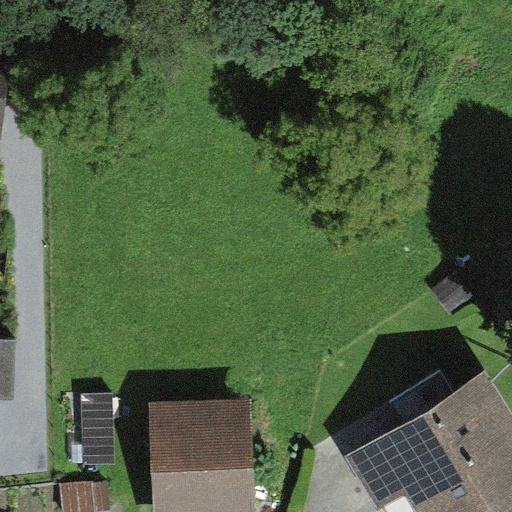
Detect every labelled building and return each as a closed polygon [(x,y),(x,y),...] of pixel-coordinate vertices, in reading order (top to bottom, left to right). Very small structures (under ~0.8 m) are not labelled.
[(14,40),(0,38),(0,128),(3,129),(14,40)] [(18,336),(0,335),(0,395),(17,396),(18,336)] [(456,511),(511,477),(511,408),(488,370),(462,386),(447,362),(395,396),(409,419),(360,450),(398,511),(456,511)] [(249,413),(159,417),(162,495),(252,492),(249,413)] [(94,478),(60,479),(61,505),(95,504),(94,478)]
